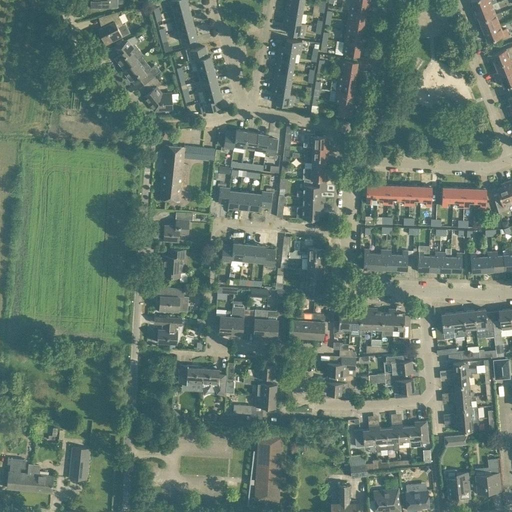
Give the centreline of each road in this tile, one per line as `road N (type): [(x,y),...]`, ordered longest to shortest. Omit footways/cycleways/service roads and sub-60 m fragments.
road 1 (unclassified): [(123,511),(143,178),(138,145),(71,47),(62,0)]
road 2 (unclassified): [(215,349),(208,347),(217,229),(346,236)]
road 3 (unclassified): [(430,407),(326,414),(285,354),(215,349)]
road 4 (unclassified): [(510,159),(473,62),(476,43),(460,0)]
road 5 (unclassified): [(356,154),(490,167),(510,159)]
road 6 (unclassified): [(370,131),(392,0)]
road 7 (unclassified): [(426,291),(349,282),(346,236)]
road 8 (unclassified): [(370,131),(251,111)]
